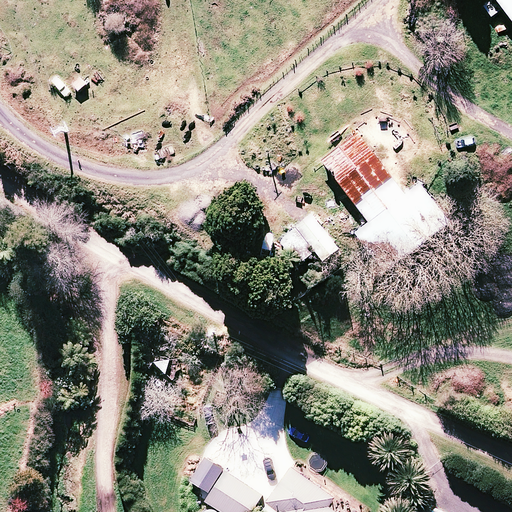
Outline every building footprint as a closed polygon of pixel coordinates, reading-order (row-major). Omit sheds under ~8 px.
[(511,0),(491,0),(483,7),(492,18),(502,10),(511,23),(511,0)] [(420,185),(405,197),(356,132),(338,146),(341,149),(324,162),(369,224),(353,237),(375,267),(443,216),(420,185)] [(340,250),(312,214),(279,239),(307,275),(340,250)] [(334,499),(291,468),(268,501),(283,511),(282,511),(333,511),(328,508),(334,499)] [(249,511),(261,496),(226,472),(206,501),(223,511),(249,511)]
